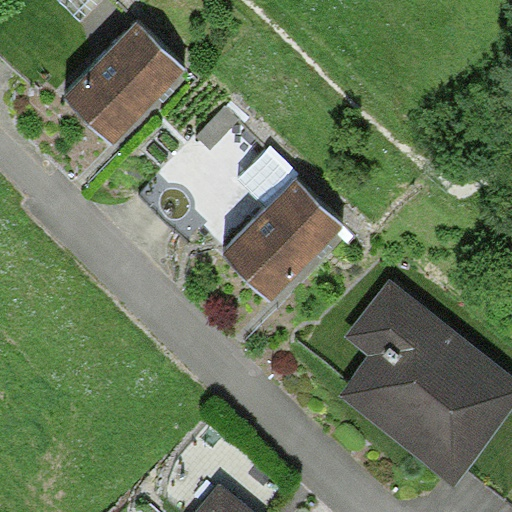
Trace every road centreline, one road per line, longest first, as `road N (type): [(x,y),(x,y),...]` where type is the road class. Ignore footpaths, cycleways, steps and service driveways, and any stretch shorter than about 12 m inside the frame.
road 1 (residential): [(374,511),(0,127)]
road 2 (track): [(226,0),(427,183),(450,197),(511,177)]
